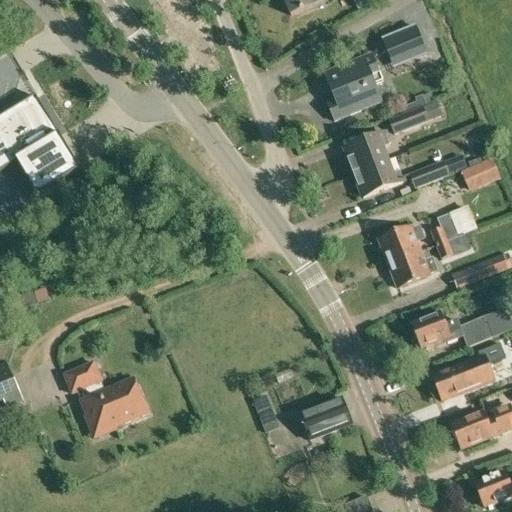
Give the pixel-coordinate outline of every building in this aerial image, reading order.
[(284,0),(291,17),(314,7),(313,6),(325,1),(324,0),(284,0)] [(368,0),(353,0),(358,11),(370,5),(368,0)] [(390,56),(394,70),(414,63),(409,51),(424,45),(417,27),(400,33),(383,40),(390,56)] [(326,104),(333,123),(382,103),(375,84),(383,81),(372,56),(323,75),(334,101),(326,104)] [(36,97),(0,118),(0,172),(17,162),(38,197),(80,171),(36,97)] [(419,108),(426,106),(423,97),(416,99),(419,108)] [(388,122),(395,136),(430,123),(429,122),(444,116),(439,103),(424,109),(423,108),(388,122)] [(344,150),(353,175),(388,162),(383,148),(389,146),(386,137),(386,136),(386,135),(344,150)] [(448,164),(452,175),(465,169),(461,159),(448,164)] [(468,191),(500,177),(493,161),(461,174),(468,191)] [(388,162),(353,175),(363,199),(404,183),(403,181),(402,181),(399,173),(393,175),(388,162)] [(409,176),(415,191),(450,178),(444,162),(409,176)] [(436,247),(448,242),(464,236),(456,213),(437,220),(441,229),(431,233),(436,247)] [(384,255),(388,266),(421,253),(417,243),(424,240),(419,228),(413,231),(412,229),(379,242),(380,246),(379,248),(382,255),(384,255)] [(436,247),(442,261),(454,256),(448,242),(436,247)] [(421,253),(388,266),(393,278),(391,280),(394,288),(397,288),(398,290),(430,277),(430,275),(437,272),(432,260),(425,263),(421,253)] [(452,277),(457,292),(511,270),(511,265),(508,255),(452,277)] [(10,299),(16,319),(40,311),(35,292),(10,299)] [(463,338),(468,350),(511,332),(506,319),(489,326),(485,318),(460,328),(457,321),(445,326),(441,314),(412,325),(421,349),(432,345),(434,349),(463,338)] [(434,378),(443,403),(495,382),(485,358),(434,378)] [(0,401),(2,401),(5,408),(22,401),(6,365),(0,367),(0,401)] [(80,403),(96,440),(116,432),(115,430),(149,415),(133,381),(105,393),(101,384),(93,365),(64,378),(72,396),(85,391),(89,400),(80,403)] [(272,414),(265,398),(252,403),(259,419),(272,414)] [(300,416),(310,444),(323,439),(353,427),(342,399),(313,411),(308,413),(307,413),(300,416)] [(453,426),(462,450),(500,436),(511,431),(511,412),(487,423),(484,414),(453,426)] [(286,425),(270,432),(278,449),(293,442),(286,425)] [(475,484),(485,509),(511,498),(511,480),(509,482),(505,473),(475,484)] [(374,511),(370,499),(347,508),(347,511),(374,511)]
